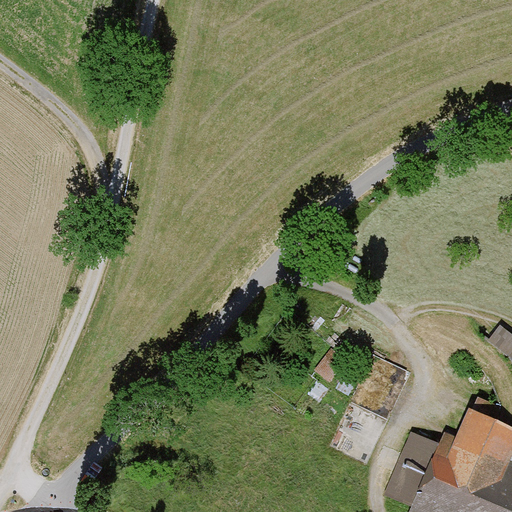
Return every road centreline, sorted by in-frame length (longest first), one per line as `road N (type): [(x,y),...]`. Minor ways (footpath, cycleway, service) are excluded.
road 1 (unclassified): [(57,511),(70,478),(347,199),(421,150),(511,106)]
road 2 (track): [(0,492),(90,287),(153,0)]
road 3 (track): [(0,65),(83,131),(112,205)]
